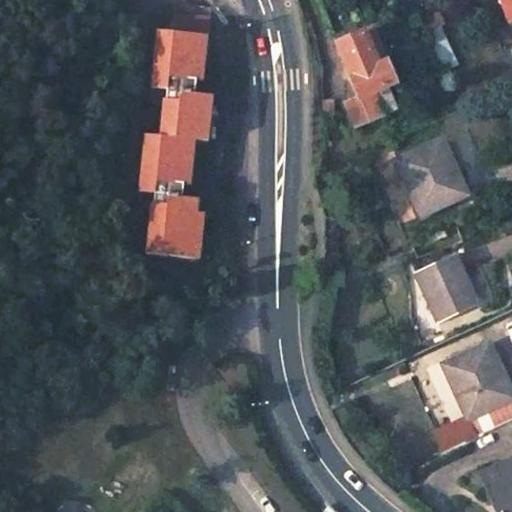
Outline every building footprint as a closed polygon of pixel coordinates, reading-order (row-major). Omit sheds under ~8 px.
[(511,0),(498,0),(507,21),(511,19),(511,0)] [(370,29),(336,44),(357,96),(345,101),(354,124),(383,112),(374,90),(392,82),(370,29)] [(161,100),(157,136),(192,140),(205,141),(210,96),(191,94),(193,80),(200,80),(204,37),(155,32),(148,87),(166,89),(165,101),(161,100)] [(192,140),(157,136),(143,134),(136,193),(153,194),(152,205),(149,205),(144,254),(197,260),(202,215),(193,214),(195,200),(179,199),(180,185),(187,186),(192,140)] [(440,139),(395,159),(419,214),(463,193),(440,139)] [(454,254),(415,272),(438,320),(476,302),(454,254)] [(488,344),(443,364),(467,416),(511,395),(488,344)] [(511,511),(511,459),(482,473),(499,511),(511,511)]
